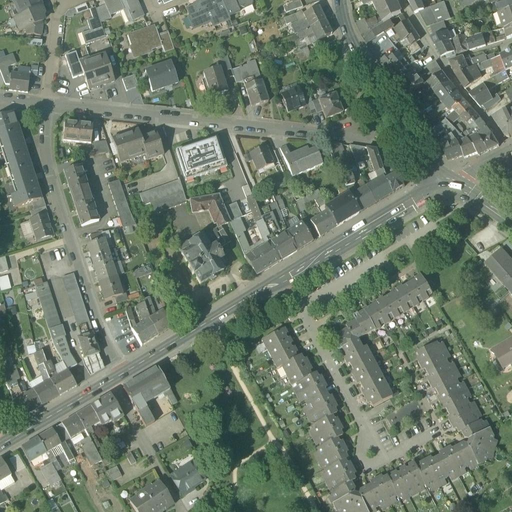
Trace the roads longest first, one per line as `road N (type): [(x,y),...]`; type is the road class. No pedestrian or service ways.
road 1 (residential): [(47,106),(340,136),(368,129)]
road 2 (residential): [(47,106),(47,169),(121,374)]
road 3 (secondary): [(445,183),(356,52),(340,0)]
road 4 (secondary): [(285,277),(121,374)]
road 5 (secondary): [(445,183),(285,277)]
road 6 (residential): [(285,277),(369,437)]
road 7 (residential): [(109,382),(184,511)]
road 8 (secondary): [(109,382),(0,446)]
